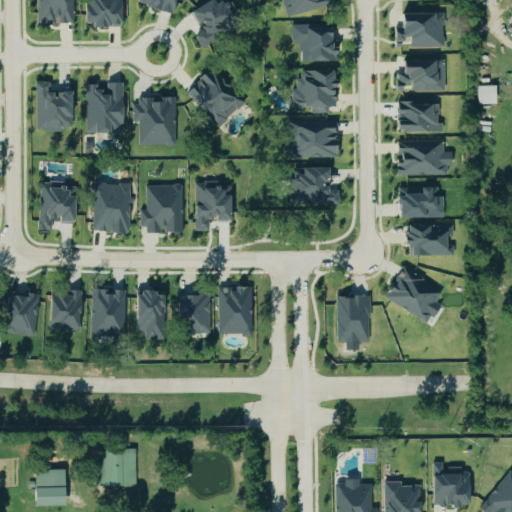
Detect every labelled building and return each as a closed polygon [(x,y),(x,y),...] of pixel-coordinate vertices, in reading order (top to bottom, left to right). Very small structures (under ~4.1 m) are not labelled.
[(34,0),(34,23),(70,24),(70,0),(34,0)] [(80,0),(81,23),(89,23),(89,27),(120,27),(119,0),(80,0)] [(170,13),(172,0),(134,0),(134,6),(170,13)] [(206,0),(187,11),(199,33),(196,35),(201,45),(225,31),(216,15),(227,9),(221,0),(206,0)] [(280,0),(285,16),(330,4),(328,0),(280,0)] [(395,14),(395,31),(391,31),(391,48),(403,48),(441,46),(440,13),(395,14)] [(332,25),(289,26),(289,43),(297,43),(298,62),(335,61),(334,39),(332,39),(332,25)] [(442,60),(394,60),(394,91),(405,91),(442,91),(442,60)] [(210,67),(184,90),(215,127),(242,104),(210,67)] [(329,71),(299,71),(299,79),(295,79),(295,90),(290,90),(290,108),(310,108),(309,114),(331,114),(332,84),(329,84),(329,71)] [(65,92),(47,92),(47,82),(32,82),(33,130),(66,130),(65,92)] [(83,85),(83,133),(122,133),(121,83),(104,83),(104,90),(96,90),(96,85),(83,85)] [(492,104),(492,85),(476,86),(476,104),(492,104)] [(173,145),(173,98),(132,98),(132,122),(137,122),(137,145),(173,145)] [(394,103),(394,121),(389,122),(390,133),(440,132),(440,124),(435,124),(435,102),(394,103)] [(335,121),(285,121),(286,158),(335,158),(335,121)] [(448,174),(447,152),(442,152),(442,141),(393,142),(394,176),(448,174)] [(336,205),(336,187),(328,187),(328,168),(297,168),(297,177),(289,177),(289,205),(336,205)] [(228,186),(213,186),(213,182),(192,182),(193,231),(208,231),(208,221),(228,221),(228,186)] [(128,184),(91,183),(91,232),(127,233),(128,184)] [(36,184),(36,231),(51,231),(51,224),(73,223),(72,184),(36,184)] [(180,185),(143,186),(144,211),(139,211),(139,233),(181,232),(180,185)] [(394,219),(442,217),(441,196),(436,196),(436,187),(397,188),(397,197),(394,197),(394,219)] [(407,256),(452,255),(451,225),(401,226),(401,246),(407,246),(407,256)] [(381,297),(424,324),(437,304),(433,302),(440,292),(400,267),(389,285),(381,297)] [(248,287),(215,288),(215,335),(249,335),(248,287)] [(122,290),(89,291),(90,335),(123,334),(122,290)] [(44,323),(52,324),(52,330),(78,330),(79,291),(67,291),(67,296),(58,296),(58,293),(45,293),(44,323)] [(130,322),(135,322),(135,332),(142,332),(142,340),(159,340),(160,296),(152,295),(152,293),(131,292),(130,322)] [(36,294),(22,293),(22,298),(3,297),(1,334),(33,336),(36,294)] [(207,333),(207,296),(173,295),(172,333),(207,333)] [(367,343),(367,296),(334,297),(335,344),(367,343)] [(133,448),(94,449),(95,486),(134,485),(133,448)] [(465,505),(465,471),(459,471),(459,466),(440,467),(440,461),(429,462),(429,505),(465,505)] [(61,505),(60,469),(30,469),(31,505),(61,505)] [(511,511),(511,474),(507,470),(476,507),(482,511),(511,511)] [(418,511),(418,485),(397,485),(397,481),(380,481),(381,511),(418,511)] [(369,507),(369,483),(332,483),(332,511),(373,511),(373,507),(369,507)]
